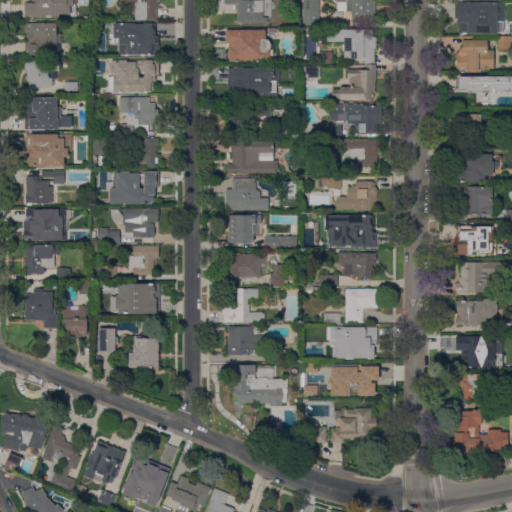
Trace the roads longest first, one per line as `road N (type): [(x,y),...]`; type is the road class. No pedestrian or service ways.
road 1 (residential): [(0,355),(351,494),(422,503),(511,490)]
road 2 (residential): [(425,511),(418,463),(418,0)]
road 3 (residential): [(195,0),(192,428)]
